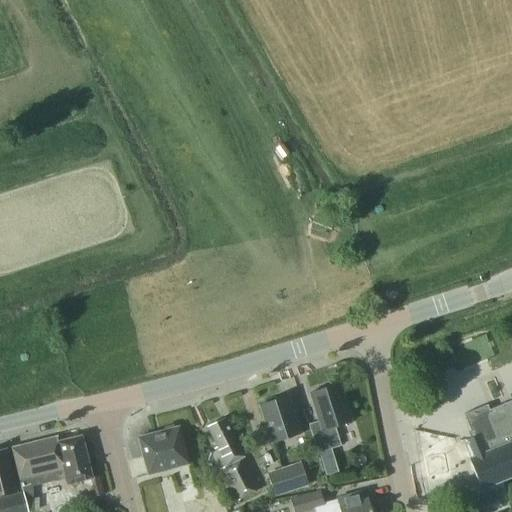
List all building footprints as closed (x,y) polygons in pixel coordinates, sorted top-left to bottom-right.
[(318,454),(341,447),(335,428),(349,423),(337,385),(311,394),(311,395),(312,395),(320,422),(308,426),(318,454)] [(470,438),(463,441),(471,458),(468,459),(481,490),(511,477),(511,394),(511,395),(511,398),(511,400),(489,410),(486,404),(464,413),(470,429),(467,431),(470,438)] [(273,444),(299,435),(299,434),(287,398),(287,397),(261,406),(261,407),(273,442),(273,444)] [(235,502),(259,490),(224,420),(207,429),(217,448),(214,450),(224,469),(220,471),(235,502)] [(148,476),(188,465),(178,428),(176,429),(172,425),(163,427),(162,432),(138,439),(148,476)] [(12,449),(22,489),(22,490),(0,495),(0,511),(21,511),(31,510),(31,487),(65,478),(67,484),(91,478),(81,437),(58,443),(56,438),(12,449)] [(0,451),(0,494),(17,490),(7,451),(7,450),(0,451)] [(300,462),(267,472),(274,496),(307,486),(300,462)] [(362,493),(336,501),(324,504),(320,491),(291,499),(294,511),(304,511),(314,509),(314,511),(371,511),(368,501),(364,502),(362,493)]
